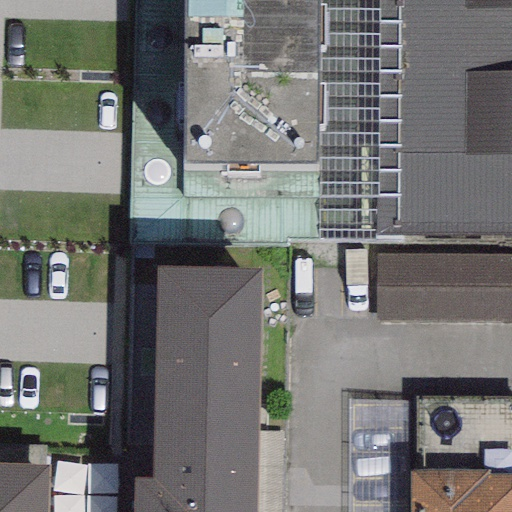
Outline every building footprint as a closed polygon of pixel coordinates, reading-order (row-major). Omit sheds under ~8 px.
[(182,183),(182,0),(133,0),(131,246),(316,248),(316,184),(182,183)] [(399,237),(400,184),(401,0),(182,0),(182,183),(316,184),(316,248),(399,249),(399,237)] [(511,0),(401,0),(400,184),(399,237),(511,237),(511,0)] [(511,260),(374,260),(374,327),(511,327),(511,260)] [(255,511),(261,285),(159,283),(153,495),(134,494),(134,511),(46,511),(47,475),(0,474),(0,511),(255,511)] [(488,479),(409,480),(409,511),(511,511),(511,483),(488,484),(488,479)]
